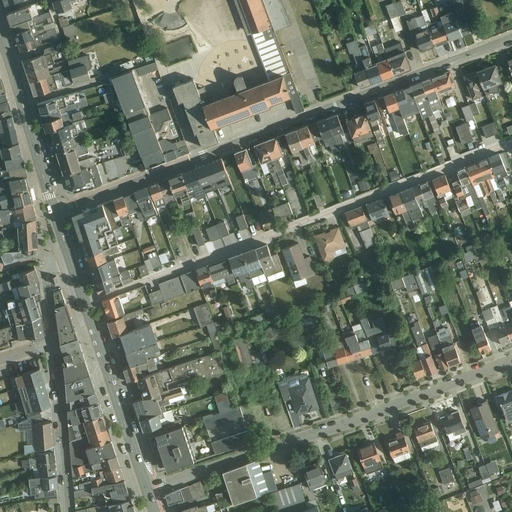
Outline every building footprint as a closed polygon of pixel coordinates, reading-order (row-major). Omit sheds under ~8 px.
[(54,14),(70,8),(67,0),(55,0),(50,2),(54,14)] [(281,0),(240,0),(251,31),(272,24),(274,30),(290,24),(281,0)] [(399,0),(384,5),(388,18),(404,12),(400,0),(399,0)] [(460,0),(456,0),(438,7),(440,13),(462,5),(460,0)] [(436,5),(429,7),(432,16),(439,14),(436,5)] [(5,13),(9,26),(27,20),(24,8),(5,13)] [(460,36),(470,31),(462,12),(451,17),(460,36)] [(414,17),(418,26),(425,23),(421,14),(414,17)] [(394,31),(401,29),(396,16),(390,18),(394,31)] [(460,36),(451,17),(439,22),(447,41),(460,36)] [(70,28),(65,19),(60,22),(65,31),(70,28)] [(11,34),(30,28),(27,20),(9,26),(11,34)] [(433,47),(447,41),(439,22),(425,27),(433,47)] [(364,28),(366,36),(377,33),(375,25),(364,28)] [(433,47),(425,27),(411,33),(419,53),(433,47)] [(11,34),(14,44),(33,38),(30,28),(11,34)] [(17,53),(36,48),(33,38),(14,44),(17,53)] [(277,53),(274,39),(258,42),(259,47),(258,47),(259,52),(270,50),(271,54),(277,53)] [(392,75),(408,70),(402,53),(386,59),(392,75)] [(23,72),(45,65),(41,55),(19,61),(23,72)] [(72,85),(90,79),(83,56),(65,62),(72,85)] [(392,75),(386,59),(374,63),(380,80),(392,75)] [(136,75),(157,69),(155,61),(133,67),(136,75)] [(369,83),(380,80),(374,63),(363,67),(369,83)] [(483,89),(501,83),(494,64),(477,71),(483,89)] [(23,72),(26,82),(48,76),(45,65),(23,72)] [(134,67),(112,73),(123,112),(145,106),(134,67)] [(369,83),(363,67),(350,72),(356,88),(369,83)] [(67,70),(60,70),(60,68),(53,68),(54,78),(64,77),(64,82),(68,82),(67,70)] [(435,94),(455,87),(449,71),(429,78),(435,94)] [(483,89),(477,71),(462,76),(469,94),(483,89)] [(210,128),(288,98),(279,75),(200,105),(190,79),(170,87),(176,102),(179,101),(192,134),(194,133),(199,148),(215,142),(210,128)] [(31,97),(53,90),(48,76),(26,82),(31,97)] [(435,94),(429,78),(420,81),(425,98),(435,94)] [(413,102),(425,98),(420,81),(407,85),(413,102)] [(398,109),(407,105),(400,89),(391,93),(398,109)] [(398,109),(391,93),(381,98),(388,113),(398,109)] [(453,97),(445,98),(446,107),(455,105),(453,97)] [(37,114),(55,109),(53,100),(34,105),(37,114)] [(367,122),(379,116),(372,100),(360,105),(367,122)] [(0,119),(12,116),(8,101),(0,102),(0,119)] [(461,106),(464,120),(472,118),(469,104),(461,106)] [(37,114),(39,123),(58,118),(55,109),(37,114)] [(84,117),(82,109),(71,111),(73,119),(84,117)] [(350,137),(368,130),(362,114),(343,121),(350,137)] [(144,169),(164,162),(146,115),(126,123),(144,169)] [(330,135),(341,132),(335,115),(324,119),(330,135)] [(0,130),(1,132),(15,128),(12,116),(0,119),(0,130)] [(383,117),(377,119),(382,137),(388,135),(383,117)] [(45,132),(60,127),(58,118),(39,123),(42,133),(45,132)] [(330,135),(324,119),(314,123),(319,139),(330,135)] [(466,121),(455,125),(462,144),(473,140),(466,121)] [(485,137),(497,133),(493,121),(481,125),(485,137)] [(45,132),(49,144),(76,135),(73,123),(60,127),(45,132)] [(299,148),(311,144),(304,127),(293,132),(299,148)] [(0,145),(18,141),(15,128),(1,132),(0,130),(0,145)] [(299,148),(293,132),(282,136),(289,153),(299,148)] [(70,149),(80,146),(76,135),(49,144),(52,155),(70,149)] [(270,160),(280,156),(273,138),(263,142),(270,160)] [(270,160),(263,142),(252,146),(259,164),(270,160)] [(0,161),(21,155),(19,144),(0,149),(0,161)] [(83,169),(70,149),(52,155),(64,175),(83,169)] [(237,173),(251,168),(244,149),(230,154),(237,173)] [(108,180),(136,171),(129,153),(102,162),(108,180)] [(494,175),(504,171),(497,154),(486,158),(494,175)] [(7,168),(7,170),(24,167),(21,155),(0,161),(0,167),(1,169),(7,168)] [(494,175),(486,158),(476,163),(483,180),(494,175)] [(473,184),(483,180),(476,163),(465,168),(473,184)] [(83,169),(64,175),(67,187),(71,185),(73,190),(75,192),(79,192),(81,191),(83,188),(82,184),(85,183),(88,190),(103,184),(97,165),(83,169)] [(0,183),(27,177),(24,167),(7,170),(0,171),(0,183)] [(473,184),(465,168),(455,172),(463,189),(473,184)] [(171,196),(184,191),(178,175),(165,180),(171,196)] [(437,196),(450,191),(444,176),(431,181),(437,196)] [(6,196),(30,189),(27,177),(0,183),(0,190),(4,189),(6,196)] [(356,181),(360,191),(368,188),(364,178),(356,181)] [(171,196),(165,180),(156,183),(162,199),(171,196)] [(457,197),(463,194),(457,180),(451,183),(457,197)] [(424,201),(432,197),(425,182),(417,185),(424,201)] [(154,202),(162,199),(156,183),(148,187),(154,202)] [(424,201),(417,185),(408,189),(415,205),(424,201)] [(145,220),(158,216),(147,188),(135,192),(145,220)] [(16,205),(16,207),(33,203),(30,189),(6,196),(0,197),(0,203),(8,201),(9,206),(16,205)] [(404,209),(415,205),(408,189),(397,193),(404,209)] [(145,220),(135,192),(124,196),(130,215),(137,212),(141,222),(145,220)] [(404,209),(397,193),(385,198),(392,215),(404,209)] [(133,224),(130,215),(124,196),(108,202),(116,221),(120,219),(123,228),(133,224)] [(371,220),(387,214),(382,200),(365,206),(371,220)] [(72,215),(86,256),(117,245),(111,230),(117,228),(116,221),(108,202),(83,212),(83,211),(72,215)] [(23,222),(35,219),(36,219),(33,203),(16,207),(0,211),(0,225),(23,220),(23,222)] [(274,220),(291,215),(287,203),(270,208),(274,220)] [(350,228),(366,221),(360,208),(344,215),(350,228)] [(271,220),(267,209),(257,212),(261,223),(271,220)] [(235,215),(238,228),(246,226),(243,213),(235,215)] [(18,227),(18,237),(37,237),(36,223),(35,219),(23,222),(24,226),(18,227)] [(205,226),(208,239),(227,235),(224,221),(205,226)] [(197,224),(190,227),(197,245),(204,242),(197,224)] [(364,245),(374,243),(371,227),(361,229),(364,245)] [(313,237),(322,262),(333,258),(331,252),(345,247),(337,228),(313,237)] [(5,265),(37,256),(37,248),(38,247),(37,237),(18,237),(19,249),(20,249),(20,252),(0,253),(5,265)] [(90,268),(108,261),(106,256),(127,248),(125,242),(117,245),(86,256),(90,268)] [(280,250),(291,281),(316,273),(310,256),(302,258),(297,244),(280,250)] [(263,274),(275,269),(266,245),(254,249),(263,274)] [(472,247),(460,253),(465,262),(476,256),(472,247)] [(263,274),(254,249),(240,254),(249,279),(263,274)] [(139,275),(159,269),(154,252),(148,254),(149,259),(143,260),(145,265),(137,267),(139,275)] [(157,255),(161,265),(169,261),(165,252),(157,255)] [(233,284),(249,279),(240,254),(225,260),(233,284)] [(233,284),(225,260),(205,267),(210,282),(224,277),(228,286),(233,284)] [(418,288),(420,293),(437,288),(430,266),(401,275),(406,292),(418,288)] [(211,285),(210,282),(205,267),(193,271),(199,289),(211,285)] [(458,270),(461,279),(468,277),(465,268),(458,270)] [(0,292),(12,288),(39,280),(35,269),(12,275),(13,279),(2,283),(2,284),(0,284),(0,292)] [(100,294),(133,282),(129,271),(95,283),(100,294)] [(393,290),(404,286),(400,276),(389,280),(393,290)] [(16,300),(40,292),(39,280),(12,288),(16,300)] [(349,296),(368,290),(365,281),(346,287),(349,296)] [(208,288),(212,301),(218,300),(214,287),(208,288)] [(56,306),(66,303),(61,290),(54,293),(56,306)] [(8,316),(38,306),(37,301),(41,300),(40,292),(16,300),(8,302),(8,309),(6,310),(8,316)] [(106,320),(123,314),(116,296),(99,302),(106,320)] [(56,306),(61,345),(78,339),(66,303),(56,306)] [(199,327),(207,325),(209,335),(215,333),(207,303),(193,306),(199,327)] [(444,304),(438,305),(440,313),(446,311),(444,304)] [(222,308),(227,319),(232,317),(226,305),(222,308)] [(482,309),(485,324),(501,321),(498,305),(482,309)] [(8,316),(11,326),(41,316),(38,306),(8,316)] [(12,341),(45,335),(41,316),(11,326),(0,329),(0,350),(13,347),(12,341)] [(116,336),(131,330),(126,316),(105,323),(110,338),(116,336)] [(409,325),(422,355),(430,351),(417,321),(409,325)] [(511,341),(511,321),(503,324),(509,343),(511,341)] [(499,346),(509,343),(503,324),(492,328),(499,346)] [(116,336),(123,354),(154,343),(147,325),(131,330),(116,336)] [(263,332),(268,338),(276,332),(271,326),(263,332)] [(379,352),(391,348),(384,328),(372,332),(379,352)] [(379,352),(372,332),(364,334),(370,355),(379,352)] [(361,358),(370,355),(364,334),(355,337),(361,358)] [(480,355),(490,351),(483,334),(473,338),(480,355)] [(361,358),(355,337),(344,340),(350,361),(361,358)] [(64,367),(85,360),(78,339),(61,345),(64,367)] [(236,345),(242,366),(256,361),(250,340),(236,345)] [(337,365),(350,361),(344,340),(330,345),(337,365)] [(150,359),(159,357),(154,343),(123,354),(127,368),(150,359)] [(448,367),(459,363),(452,343),(441,348),(448,367)] [(337,365),(330,345),(316,349),(322,370),(337,365)] [(448,367),(441,348),(432,351),(439,370),(448,367)] [(425,376),(436,371),(430,355),(418,359),(425,376)] [(156,373),(150,359),(127,368),(121,370),(126,384),(132,382),(156,373)] [(425,376),(418,359),(408,363),(414,380),(425,376)] [(64,367),(66,383),(90,375),(85,360),(64,367)] [(19,389),(44,381),(40,369),(23,374),(23,375),(15,377),(19,389)] [(156,373),(132,382),(139,401),(163,393),(156,373)] [(67,402),(96,393),(90,375),(66,383),(67,402)] [(297,416),(318,409),(307,378),(286,385),(297,416)] [(19,389),(23,401),(47,393),(44,381),(19,389)] [(506,420),(511,418),(511,389),(497,395),(506,420)] [(202,415),(206,430),(243,419),(239,406),(231,409),(225,390),(213,394),(218,411),(202,415)] [(42,406),(50,403),(47,393),(23,401),(28,420),(42,417),(39,410),(42,408),(42,406)] [(67,402),(68,411),(99,402),(96,393),(67,402)] [(167,405),(163,393),(139,401),(130,404),(137,422),(165,413),(163,407),(167,405)] [(480,438),(498,431),(486,400),(468,406),(480,438)] [(88,421),(103,416),(99,402),(68,411),(69,427),(78,424),(88,421)] [(447,437),(465,430),(458,409),(439,416),(447,437)] [(165,413),(137,422),(141,434),(173,423),(169,411),(165,413)] [(69,427),(69,442),(107,430),(103,416),(88,421),(86,416),(78,419),(78,424),(69,427)] [(42,450),(54,446),(52,423),(42,423),(42,417),(28,420),(18,424),(19,430),(34,430),(36,444),(24,445),(25,454),(42,450)] [(420,446),(436,440),(428,420),(412,427),(420,446)] [(164,473),(191,464),(178,428),(151,438),(164,473)] [(92,446),(111,440),(107,430),(69,442),(70,453),(83,449),(82,444),(90,441),(92,446)] [(211,441),(213,452),(245,446),(244,438),(248,437),(246,431),(219,436),(220,439),(211,441)] [(391,457),(409,451),(402,432),(384,439),(391,457)] [(91,463),(116,455),(111,440),(92,446),(86,448),(91,463)] [(364,473),(382,466),(373,442),(355,448),(364,473)] [(22,470),(30,469),(29,464),(56,462),(54,446),(42,450),(42,453),(38,453),(38,458),(29,459),(29,461),(22,462),(22,470)] [(72,469),(85,465),(83,449),(70,453),(72,469)] [(335,479),(353,472),(345,452),(328,459),(335,479)] [(104,470),(120,467),(116,455),(91,463),(85,465),(72,469),(72,478),(95,470),(96,469),(103,467),(104,470)] [(40,478),(57,476),(56,462),(29,464),(30,469),(39,468),(40,478)] [(480,477),(498,474),(497,462),(479,464),(480,477)] [(310,491),(325,485),(317,464),(302,470),(310,491)] [(80,490),(104,485),(103,483),(123,479),(120,467),(104,470),(99,471),(101,477),(97,478),(97,479),(79,485),(80,490)] [(441,484),(453,481),(449,467),(438,470),(441,484)] [(56,488),(58,487),(57,476),(40,478),(30,479),(31,495),(35,494),(35,498),(57,496),(56,488)] [(469,488),(490,483),(489,477),(467,482),(469,488)] [(349,479),(352,490),(357,489),(354,478),(349,479)] [(106,503),(130,498),(124,481),(104,485),(80,490),(75,492),(75,498),(92,495),(103,492),(106,503)] [(275,511),(283,511),(306,505),(299,483),(269,493),(275,511)] [(502,486),(495,487),(496,494),(503,493),(502,486)] [(468,493),(472,504),(481,501),(477,489),(468,493)] [(200,511),(207,510),(201,494),(175,503),(178,511),(200,511)] [(57,499),(48,500),(49,508),(52,508),(52,511),(56,511),(56,505),(58,505),(57,499)] [(105,505),(106,511),(134,511),(131,500),(105,505)] [(498,500),(490,502),(492,511),(493,511),(501,510),(498,500)]
